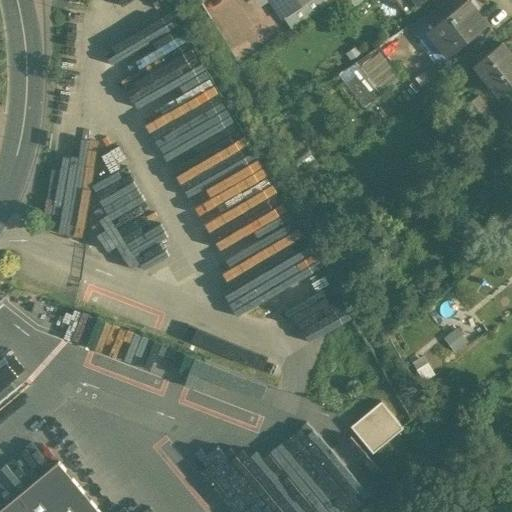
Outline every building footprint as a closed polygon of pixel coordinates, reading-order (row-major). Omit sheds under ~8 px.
[(326,0),(272,0),(292,28),(328,3),(326,0)] [(468,0),(467,0),(429,31),(429,32),(420,39),(439,62),(448,55),(449,56),(488,24),(468,0)] [(198,231),(233,213),(156,63),(165,58),(174,76),(193,67),(169,21),(115,49),(122,63),(114,66),(198,231)] [(511,54),(502,41),(475,63),(500,94),(511,85),(511,54)] [(380,45),(357,61),(382,93),(404,76),(380,45)] [(365,106),(382,93),(357,61),(340,74),(365,106)] [(493,114),(479,95),(466,105),(473,115),(480,124),(493,114)] [(511,101),(495,115),(511,135),(511,101)] [(469,132),(480,124),(473,115),(463,123),(469,132)] [(61,215),(68,176),(52,173),(45,212),(61,215)] [(87,177),(67,175),(62,230),(83,232),(87,177)] [(100,192),(105,203),(137,187),(131,176),(100,192)] [(103,205),(116,229),(153,209),(140,186),(103,205)] [(160,214),(125,230),(133,249),(168,234),(160,214)] [(272,225),(260,232),(296,290),(324,273),(308,247),(302,251),(288,230),(278,236),(272,225)] [(237,315),(282,293),(257,242),(212,264),(237,315)] [(308,340),(343,321),(327,292),(292,312),(308,340)] [(186,380),(179,402),(261,428),(274,389),(248,381),(256,355),(203,338),(199,351),(66,309),(61,323),(75,328),(70,343),(186,380)] [(459,327),(446,335),(455,349),(468,342),(459,327)] [(90,350),(85,364),(166,391),(170,377),(90,350)] [(0,402),(24,381),(0,354),(0,402)] [(353,425),(374,451),(403,427),(382,401),(353,425)] [(352,511),(384,489),(358,454),(349,460),(322,423),(259,469),(255,462),(239,474),(229,460),(206,476),(232,511),(206,511),(204,508),(197,511),(352,511)] [(32,438),(20,448),(37,469),(49,460),(32,438)] [(102,511),(60,460),(0,509),(0,511),(102,511)]
